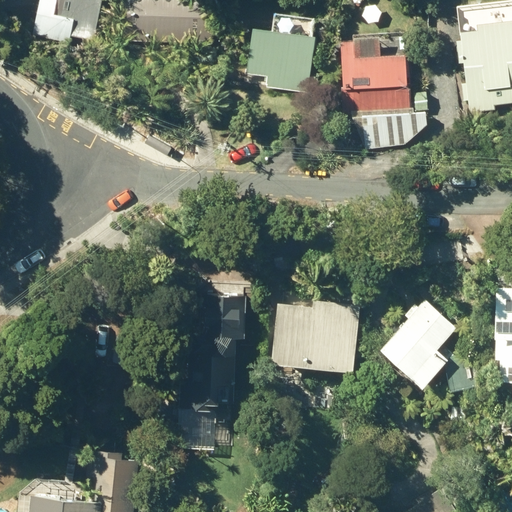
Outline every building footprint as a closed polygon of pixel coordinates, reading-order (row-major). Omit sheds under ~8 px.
[(37,0),(30,39),(69,45),(70,35),(94,39),(99,0),(37,0)] [(212,43),(212,0),(122,0),(122,24),(124,24),(124,41),(212,43)] [(511,101),(511,17),(474,22),(475,27),(457,29),(459,38),(455,38),(458,61),(462,60),(464,82),(460,83),(463,100),(467,100),(469,112),(494,109),(494,104),(511,101)] [(267,86),(303,92),(312,34),(251,25),(244,72),(268,75),(267,86)] [(361,122),(365,148),(405,145),(426,124),(425,110),(428,110),(426,89),(414,89),(413,79),(406,80),(404,51),(352,54),(351,39),(338,40),(343,124),(358,123),(358,113),(373,112),(374,121),(361,122)] [(143,148),(165,160),(172,147),(151,135),(143,148)] [(511,286),(494,286),(489,359),(498,360),(496,380),(509,380),(509,388),(511,390),(511,286)] [(175,424),(226,426),(227,414),(233,414),(235,355),(237,356),(237,336),(245,336),(246,296),(201,293),(200,324),(180,323),(175,424)] [(455,326),(424,297),(416,305),(413,302),(404,313),(406,316),(376,348),(420,388),(445,358),(435,349),(455,326)] [(276,301),(268,363),(350,372),(359,304),(312,298),(312,306),(276,301)] [(343,374),(310,373),(309,397),(342,398),(343,374)] [(27,511),(129,511),(136,457),(121,456),(122,451),(92,448),(88,482),(93,482),(92,500),(30,494),(27,511)] [(403,511),(457,511),(439,487),(403,511)]
